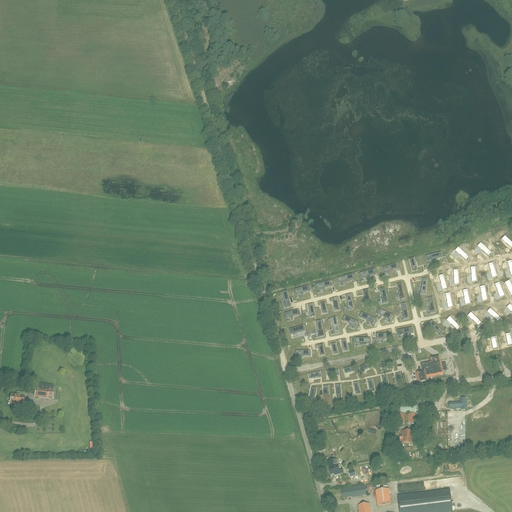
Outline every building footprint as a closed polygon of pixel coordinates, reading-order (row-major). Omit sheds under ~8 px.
[(511,243),(505,237),(502,240),(511,249),(511,243)] [(491,253),(481,244),(478,247),(488,257),(491,253)] [(455,251),(465,260),(469,257),(459,248),(455,251)] [(428,261),(442,257),(441,253),(426,257),(428,261)] [(493,263),(488,265),(493,278),(497,277),(493,263)] [(397,264),(382,268),(383,273),(398,269),(397,264)] [(374,270),(361,274),(362,278),(368,277),(368,276),(376,275),(374,270)] [(353,275),(338,279),(339,283),(354,280),(353,275)] [(443,275),(439,277),(443,290),(447,289),(443,275)] [(331,281),(317,285),(318,290),(325,288),(332,286),(331,281)] [(499,283),(495,285),(500,298),(505,296),(499,283)] [(309,286),(295,290),(297,295),(303,293),(310,291),(309,286)] [(287,292),(282,293),(286,307),(291,306),(287,292)] [(378,309),(377,314),(384,317),(390,320),(392,315),(378,309)] [(491,309),(487,312),(498,322),(501,319),(491,309)] [(299,310),(285,314),(286,319),(293,317),(300,314),(299,310)] [(361,313),(359,317),(367,321),(373,323),(375,319),(361,313)] [(471,313),(468,317),(478,326),(481,323),(471,313)] [(344,316),(342,321),(349,324),(355,327),(357,322),(344,316)] [(450,318),(447,321),(457,331),(460,327),(450,318)] [(434,329),(439,335),(442,332),(432,321),(429,325),(433,329),(434,329)] [(303,326),(289,330),(290,335),(305,331),(303,326)] [(420,371),(416,372),(418,383),(428,381),(428,378),(434,376),(444,375),(439,353),(430,355),(431,358),(418,360),(420,371)] [(364,371),(372,366),(370,362),(361,367),(364,371)] [(35,388),(34,397),(48,398),(48,399),(52,399),(53,390),(49,389),(49,390),(40,389),(35,388)] [(11,394),(10,403),(13,404),(13,407),(18,408),(18,405),(23,406),(24,396),(23,395),(24,393),(17,392),(17,395),(11,394)] [(415,422),(415,414),(397,414),(398,423),(415,422)] [(401,443),(412,444),(413,432),(402,431),(401,437),(399,436),(399,440),(401,440),(401,443)] [(329,469),(331,475),(334,474),(334,476),(343,473),(342,469),(338,470),(336,460),(328,462),(330,469),(329,469)] [(366,497),(365,486),(342,490),(343,500),(366,497)] [(377,506),(391,504),(390,489),(376,490),(377,506)] [(445,511),(452,511),(449,490),(398,496),(398,497),(399,511),(445,511)]
